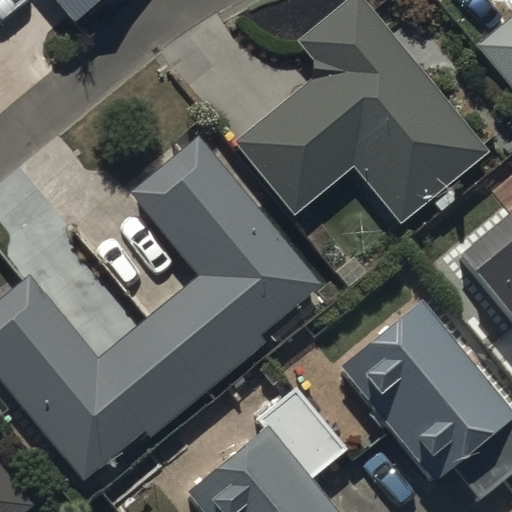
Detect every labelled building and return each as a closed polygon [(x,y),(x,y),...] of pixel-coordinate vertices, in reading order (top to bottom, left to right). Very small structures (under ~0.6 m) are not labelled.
[(41,0),(73,35),(112,0),(41,0)] [(294,227),(350,180),(399,235),(487,158),(351,3),(292,54),(309,72),(306,93),(233,154),(294,227)] [(511,27),(473,59),(511,107),(511,27)] [(260,347),(319,297),(194,149),(128,205),(195,286),(95,370),(24,285),(0,305),(0,395),(83,494),(143,444),(147,449),(264,351),(260,347)] [(511,480),(511,432),(419,316),(337,381),(433,501),(453,485),(474,511),(511,480)] [(327,511),(311,491),(340,466),(287,398),(254,424),(269,443),(189,507),(192,511),(327,511)] [(0,511),(29,511),(0,477),(0,511)]
